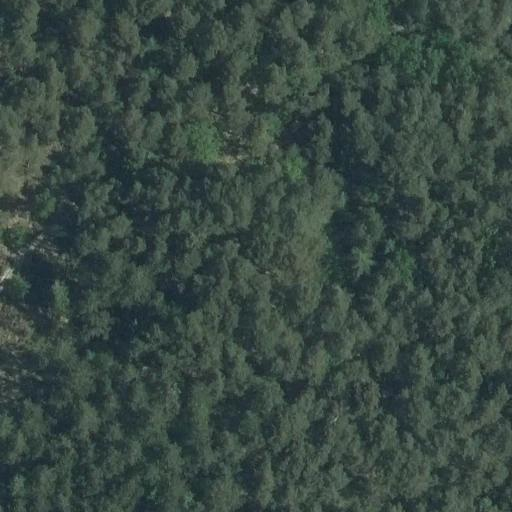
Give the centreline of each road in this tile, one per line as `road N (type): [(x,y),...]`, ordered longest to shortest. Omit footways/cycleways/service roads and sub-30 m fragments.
road 1 (track): [(0,287),(70,206),(153,178),(221,171),(280,148),(388,42)]
road 2 (track): [(511,74),(395,32),(363,0)]
